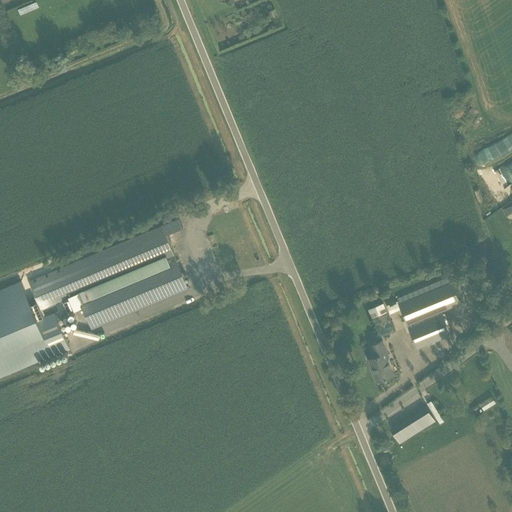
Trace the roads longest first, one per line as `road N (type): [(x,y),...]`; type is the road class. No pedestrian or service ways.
road 1 (unclassified): [(357,432),(181,0)]
road 2 (unclassified): [(357,432),(511,319)]
road 3 (track): [(244,511),(357,432)]
